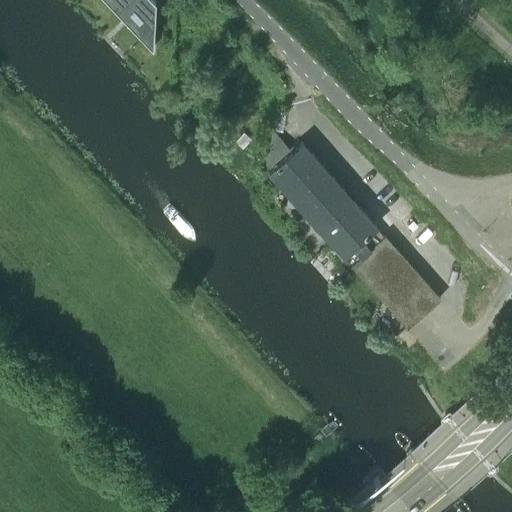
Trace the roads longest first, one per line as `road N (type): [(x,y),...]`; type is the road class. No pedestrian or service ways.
road 1 (residential): [(241,0),(511,277)]
road 2 (secondary): [(389,511),(502,408)]
